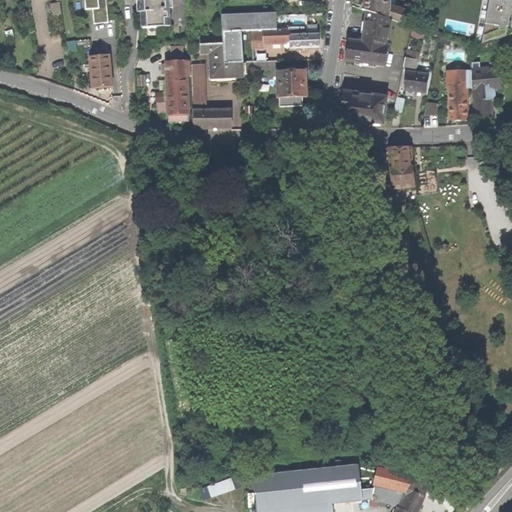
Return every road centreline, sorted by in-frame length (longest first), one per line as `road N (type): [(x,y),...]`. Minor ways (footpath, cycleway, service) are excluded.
road 1 (residential): [(321,137),(189,140),(0,77)]
road 2 (residential): [(511,129),(321,137)]
road 3 (residential): [(321,137),(337,0)]
